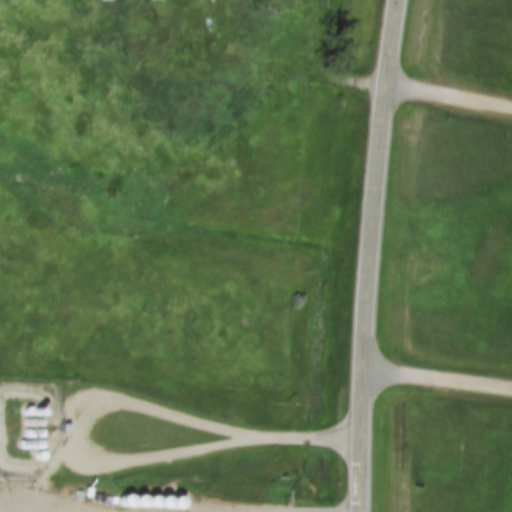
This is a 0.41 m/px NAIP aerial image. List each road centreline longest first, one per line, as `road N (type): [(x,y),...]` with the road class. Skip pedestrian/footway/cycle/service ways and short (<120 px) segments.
road 1 (secondary): [(361,511),(368,281),(401,0)]
road 2 (residential): [(511,393),(366,373)]
road 3 (residential): [(511,106),(391,87)]
